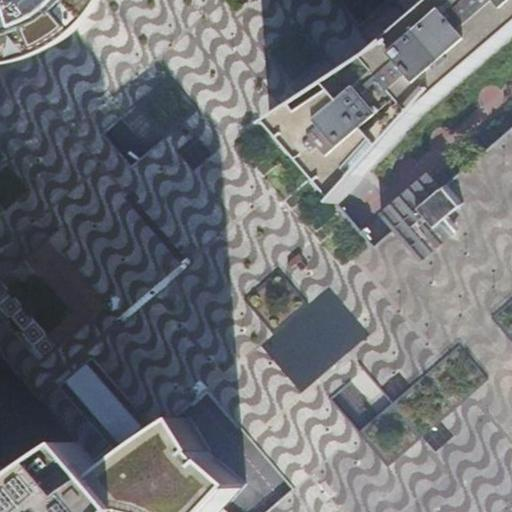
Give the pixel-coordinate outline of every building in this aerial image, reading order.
[(0,0),(0,62),(5,62),(48,50),(77,29),(101,2),(101,0),(0,0)] [(0,368),(70,448),(99,482),(103,478),(121,465),(138,452),(146,446),(154,440),(162,434),(171,429),(179,423),(202,461),(237,490),(215,511),(511,511),(511,435),(467,383),(346,241),(327,219),(346,203),(276,123),(380,56),(444,0),(101,0),(101,2),(77,29),(48,50),(5,62),(0,62),(0,368)] [(511,0),(444,0),(380,56),(276,123),(346,203),(431,109),(511,38),(511,0)] [(511,38),(431,109),(346,203),(327,219),(346,241),(467,383),(511,435),(511,38)] [(99,482),(70,448),(62,453),(53,460),(5,495),(0,498),(0,511),(215,511),(237,490),(202,461),(179,423),(171,429),(162,434),(154,440),(146,446),(138,452),(121,465),(103,478),(99,482)]
